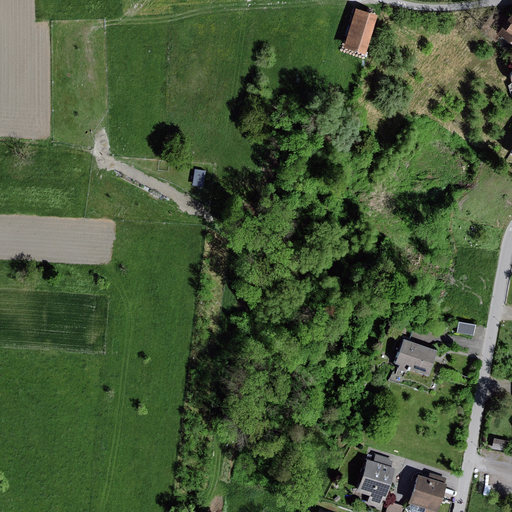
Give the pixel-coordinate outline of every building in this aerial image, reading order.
[(511,5),(504,15),(490,11),(476,30),(492,41),(497,36),(511,46),(511,5)] [(371,13),(350,7),(339,45),(360,51),(371,13)] [(473,324),(455,320),(453,331),(471,335),(473,324)] [(399,337),(407,340),(410,329),(396,324),(392,335),(399,337)] [(407,340),(399,337),(390,361),(395,363),(393,368),(403,372),(405,367),(426,374),(434,349),(407,340)] [(509,441),(491,437),(489,447),(506,451),(509,441)] [(372,453),(370,462),(389,467),(391,459),(372,453)] [(370,462),(363,460),(355,489),(367,492),(365,502),(377,505),(379,498),(382,498),(390,467),(389,467),(370,462)] [(511,474),(486,471),(484,487),(510,491),(511,477),(511,474)] [(431,511),(442,483),(412,473),(403,501),(422,507),(420,511),(431,511)] [(401,511),(404,506),(387,501),(383,511),(401,511)]
